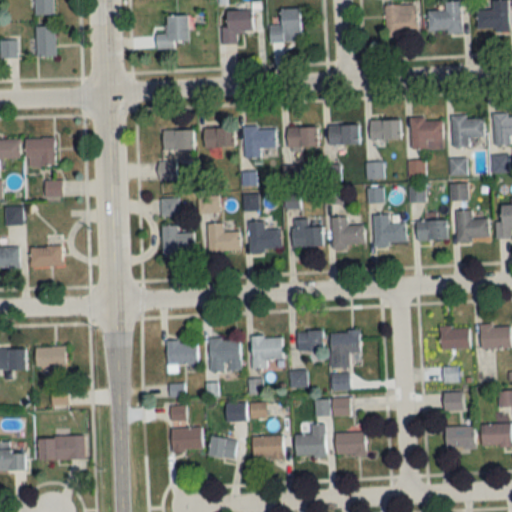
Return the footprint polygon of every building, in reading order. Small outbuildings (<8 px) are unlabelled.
[(33,0),(34,14),(53,14),(52,0),(33,0)] [(507,0),(491,0),(492,9),(476,9),(477,31),(508,30),(507,0)] [(460,1),(443,1),(443,10),(427,10),(428,32),(460,31),(460,1)] [(386,36),(417,34),(415,4),(385,5),(386,36)] [(268,24),(269,41),(300,40),(299,7),(280,8),(281,24),(268,24)] [(222,43),(236,43),(236,29),(252,29),(252,8),(222,8),(222,43)] [(188,41),(188,14),(166,14),(166,33),(155,33),(155,48),(174,48),(174,41),(188,41)] [(54,25),(35,25),(35,56),(54,56),(54,25)] [(0,39),(0,57),(16,58),(16,40),(0,39)] [(493,144),(511,144),(511,135),(511,134),(511,114),(493,114),(493,144)] [(451,117),(452,146),(468,146),(468,137),(483,137),(483,116),(451,117)] [(441,119),(410,119),(410,148),(441,148),(441,119)] [(369,120),(369,139),(400,139),(400,120),(369,120)] [(328,124),(328,144),(358,144),(358,124),(328,124)] [(287,126),(287,146),(317,146),(317,126),(287,126)] [(233,127),(204,127),(204,146),(233,146),(233,127)] [(244,128),(244,157),(260,157),(260,147),(275,147),(274,127),(244,128)] [(193,129),(161,129),(161,149),(193,149),(193,129)] [(0,139),(0,159),(20,160),(20,140),(0,139)] [(54,139),(26,139),(26,165),(54,165),(54,139)] [(492,173),(508,173),(508,156),(492,156),(492,173)] [(465,159),(449,159),(449,174),(465,174),(465,159)] [(424,176),(424,160),(407,160),(407,176),(424,176)] [(158,161),(158,179),(176,179),(176,161),(158,161)] [(383,162),(366,162),(366,179),(383,179),(383,162)] [(59,181),(46,181),(46,195),(59,195),(59,181)] [(450,199),(467,199),(467,183),(450,183),(450,199)] [(424,201),(424,186),(410,186),(410,201),(424,201)] [(341,202),(341,189),(325,189),(325,202),(341,202)] [(163,199),(163,205),(170,205),(170,213),(177,213),(177,199),(163,199)] [(495,221),(495,238),(511,238),(511,226),(511,204),(501,205),(501,221),(495,221)] [(457,240),(488,240),(487,219),(471,219),(471,210),(456,210),(457,240)] [(374,244),(405,244),(405,222),(388,222),(388,214),(374,214),(374,244)] [(331,217),(331,247),(364,247),(363,224),(347,225),(347,217),(331,217)] [(309,219),(293,219),(293,246),(322,246),(322,226),(309,226),(309,219)] [(446,240),(446,220),(416,220),(416,240),(446,240)] [(265,228),(265,221),(250,221),(250,252),(281,252),(281,228),(265,228)] [(207,254),(240,254),(240,231),(223,231),(223,222),(207,222),(207,254)] [(192,231),(177,232),(177,224),(161,224),(162,255),(193,255),(192,231)] [(0,266),(19,266),(19,246),(0,245),(0,266)] [(30,245),(30,265),(61,265),(61,245),(30,245)] [(511,348),(511,324),(479,325),(480,349),(511,348)] [(469,348),(469,326),(439,326),(439,348),(469,348)] [(294,330),(294,360),(323,360),(323,330),(294,330)] [(330,331),(330,367),(349,367),(349,351),(360,351),(360,330),(330,331)] [(251,337),(252,368),(266,367),(266,359),(282,359),(282,335),(251,337)] [(240,370),(240,338),(209,338),(209,371),(240,370)] [(166,364),(197,363),(196,340),(165,341),(166,364)] [(35,374),(65,374),(65,346),(35,346),(35,374)] [(0,369),(26,369),(26,349),(0,348),(0,369)] [(458,382),(457,366),(443,367),(443,382),(458,382)] [(443,410),(462,410),(462,392),(443,392),(443,410)] [(331,415),(349,415),(349,397),(331,397),(331,415)] [(315,399),(315,415),(328,415),(328,399),(315,399)] [(250,401),(250,418),(265,418),(265,401),(250,401)] [(246,421),(246,402),(224,402),(224,421),(246,421)] [(170,420),(185,420),(185,405),(170,406),(170,420)] [(295,456),(325,456),(325,423),(309,423),(309,434),(295,434),(295,456)] [(511,446),(511,424),(481,424),(481,446),(511,446)] [(445,425),(445,447),(474,447),(474,425),(445,425)] [(201,428),(171,428),(171,451),(201,451),(201,428)] [(364,433),(333,433),(333,455),(364,455),(364,433)] [(253,435),(253,459),(283,459),(283,435),(253,435)] [(37,436),(38,459),(83,459),(83,436),(37,436)] [(236,440),(210,436),(208,455),(234,458),(236,440)] [(10,441),(0,441),(0,470),(25,470),(25,452),(10,452),(10,441)]
